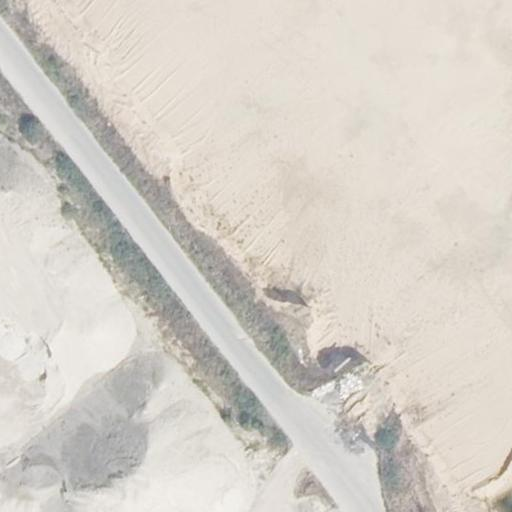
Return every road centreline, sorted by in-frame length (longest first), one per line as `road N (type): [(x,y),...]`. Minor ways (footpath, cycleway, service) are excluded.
road 1 (track): [(365,511),(0,45)]
road 2 (unknown): [(322,457),(511,248)]
